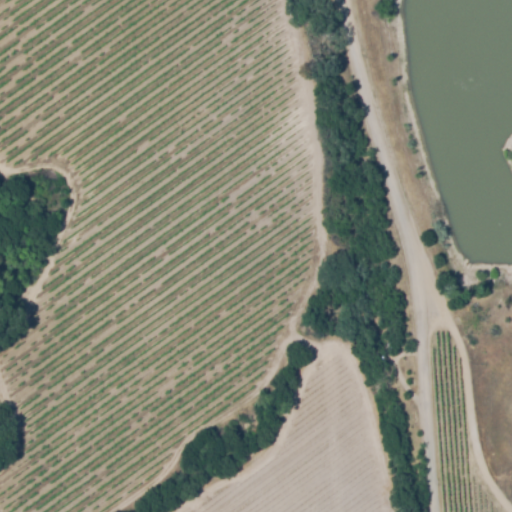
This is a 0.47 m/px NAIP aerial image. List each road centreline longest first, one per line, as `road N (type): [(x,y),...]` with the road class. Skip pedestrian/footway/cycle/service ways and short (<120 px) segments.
road 1 (residential): [(438,511),(411,230),(352,0)]
road 2 (residential): [(511,505),(477,448),(464,349)]
road 3 (residential): [(464,349),(411,230)]
